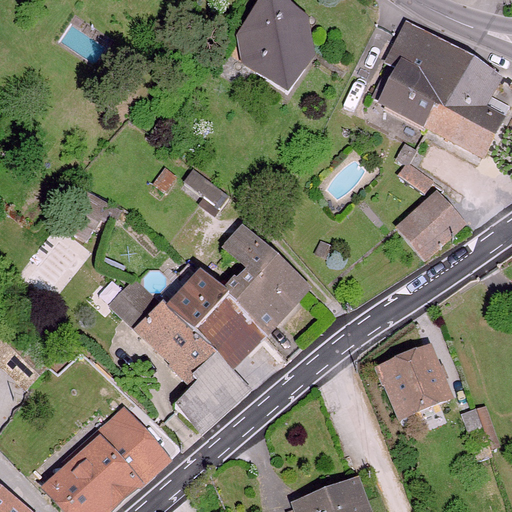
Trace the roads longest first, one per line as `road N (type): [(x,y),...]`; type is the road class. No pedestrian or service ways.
road 1 (tertiary): [(511,228),(337,347),(145,511)]
road 2 (track): [(337,347),(401,511)]
